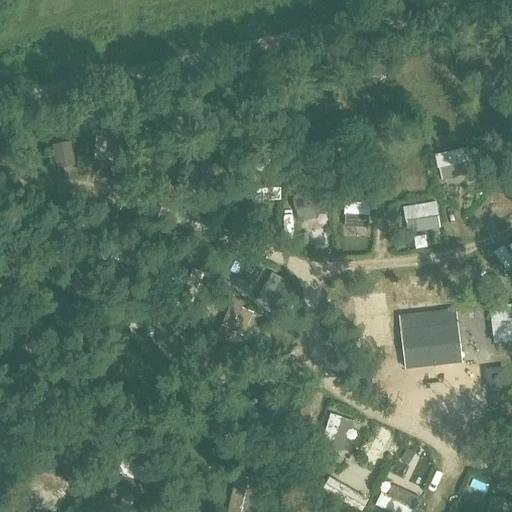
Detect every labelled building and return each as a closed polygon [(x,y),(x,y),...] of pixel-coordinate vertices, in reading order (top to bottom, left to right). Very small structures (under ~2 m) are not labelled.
[(460,158),(479,157),(478,144),(459,145),(460,158)] [(351,199),(352,212),(379,211),(379,198),(351,199)] [(442,204),(415,206),(416,229),(444,227),(442,204)] [(511,303),(501,305),(505,338),(511,337),(511,303)] [(407,308),(409,343),(465,340),(463,305),(407,308)] [(342,410),(330,435),(352,446),(364,421),(342,410)] [(0,455),(14,434),(4,428),(0,433),(0,455)] [(405,462),(388,494),(401,500),(418,468),(405,462)] [(41,466),(33,484),(69,501),(78,484),(41,466)]
